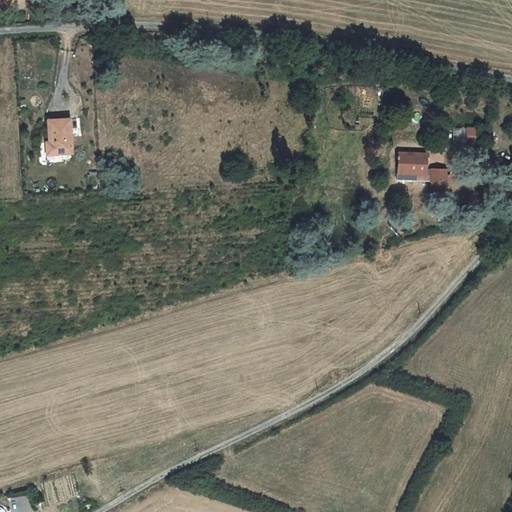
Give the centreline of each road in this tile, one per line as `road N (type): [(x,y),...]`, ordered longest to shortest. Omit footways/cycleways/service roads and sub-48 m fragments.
road 1 (unclassified): [(511,211),(366,369),(99,511)]
road 2 (unclassified): [(0,31),(129,24),(310,42),(511,80)]
